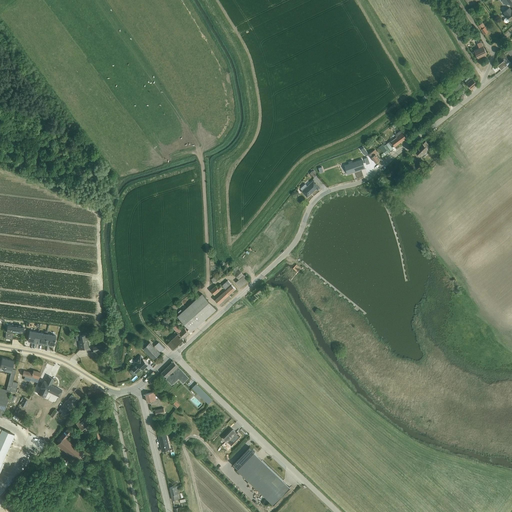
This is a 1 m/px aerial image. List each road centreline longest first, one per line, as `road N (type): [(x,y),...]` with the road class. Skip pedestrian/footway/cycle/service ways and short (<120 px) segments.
road 1 (unclassified): [(172,355),(287,253),(321,196),(369,177),(484,85)]
road 2 (tertiary): [(336,511),(172,355)]
road 3 (tertiary): [(139,388),(169,511)]
road 4 (unclassified): [(110,390),(137,511)]
road 5 (tertiary): [(0,346),(64,362),(110,390)]
